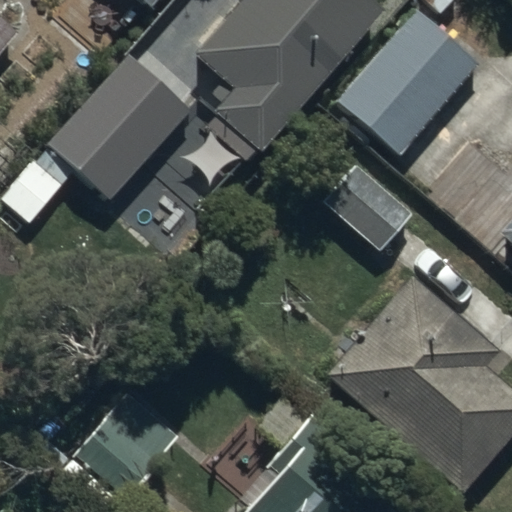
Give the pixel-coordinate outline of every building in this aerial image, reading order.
[(155,0),(133,0),(146,11),(155,0)] [(379,17),(358,0),(244,0),(190,62),(229,95),(198,131),(242,169),(254,154),(258,158),(379,17)] [(416,5),(329,104),(395,162),(477,69),(435,33),(441,27),(416,5)] [(0,57),(16,39),(0,24),(0,57)] [(128,56),(47,146),(108,201),(189,111),(128,56)] [(409,217),(350,167),(316,207),(374,257),(409,217)] [(511,213),(492,237),(511,254),(511,213)] [(497,354),(407,279),(321,383),(459,497),(511,433),(511,398),(481,373),(497,354)] [(123,395),(65,458),(119,507),(177,444),(123,395)] [(273,480),(244,511),(404,511),(358,472),(361,468),(307,421),(263,472),(273,480)]
